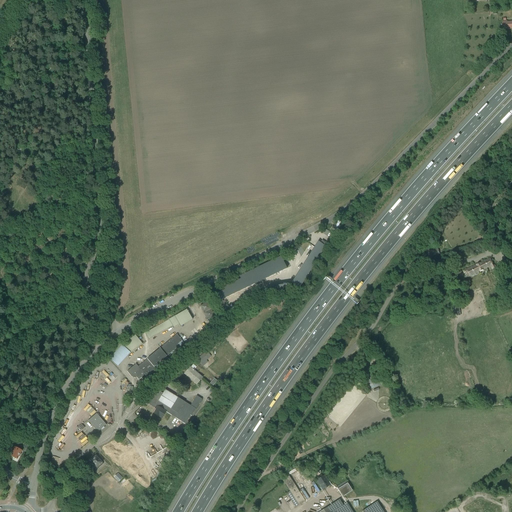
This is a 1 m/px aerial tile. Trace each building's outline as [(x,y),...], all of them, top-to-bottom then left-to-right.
[(502,21),(502,26),(505,26),(505,28),(508,28),(508,29),(511,29),(511,21),(506,22),(506,21),(502,21)] [(318,241),(311,252),(319,257),(326,246),(318,241)] [(311,252),(308,257),(316,262),(319,257),(311,252)] [(281,256),(276,259),(282,271),(287,268),(281,256)] [(308,257),(305,262),(312,267),(316,262),(308,257)] [(468,272),(470,276),(491,266),(493,269),(496,267),(495,265),(493,264),(490,258),(467,270),(466,269),(463,270),(464,274),(468,272)] [(276,259),(271,261),(277,273),(282,271),(276,259)] [(271,261),(267,263),(272,275),(277,273),(271,261)] [(305,262),(301,268),(309,272),(312,267),(305,262)] [(267,263),(262,265),(268,277),(272,275),(267,263)] [(262,265),(257,267),(263,280),(268,277),(262,265)] [(257,267),(253,270),(259,282),(263,280),(257,267)] [(301,268),(298,273),(306,278),(309,272),(301,268)] [(253,270),(248,272),(254,284),(259,282),(253,270)] [(248,272),(244,274),(249,286),(254,284),(248,272)] [(298,273),(295,278),(302,283),(306,278),(298,273)] [(244,274),(239,276),(240,279),(245,288),(249,286),(244,274)] [(295,278),(291,283),(299,288),(302,283),(295,278)] [(240,279),(235,282),(239,291),(245,288),(240,279)] [(235,282),(229,284),(234,294),(239,291),(235,282)] [(229,284),(223,287),(225,290),(228,297),(234,294),(229,284)] [(225,290),(219,292),(222,299),(228,297),(225,290)] [(219,292),(214,295),(217,302),(222,299),(219,292)] [(206,303),(200,306),(207,319),(213,316),(206,303)] [(145,333),(149,339),(172,326),(173,328),(179,324),(180,327),(192,320),(187,309),(145,333)] [(179,347),(184,343),(176,334),(138,367),(136,364),(127,371),(132,377),(133,377),(135,378),(136,377),(139,380),(145,375),(147,377),(157,369),(159,367),(157,364),(161,361),(163,364),(169,359),(167,356),(179,346),(179,347)] [(122,345),(130,353),(142,344),(135,335),(122,345)] [(130,353),(121,345),(108,358),(117,367),(130,353)] [(211,357),(206,352),(198,359),(203,365),(208,362),(207,360),(211,357)] [(361,370),(368,390),(381,385),(373,365),(361,370)] [(184,374),(196,384),(202,378),(190,367),(184,374)] [(150,399),(147,404),(156,409),(154,413),(156,415),(156,416),(158,417),(158,416),(162,418),(166,412),(171,415),(175,418),(185,424),(190,415),(191,416),(202,399),(196,396),(190,405),(166,390),(165,391),(164,390),(163,392),(164,393),(163,394),(160,392),(158,395),(156,394),(152,401),(150,399)] [(87,415),(90,413),(91,414),(96,411),(94,409),(92,411),(88,405),(83,408),(87,415)] [(88,421),(97,432),(106,425),(97,413),(88,421)] [(149,430),(136,437),(152,466),(165,459),(161,451),(168,448),(161,434),(154,438),(149,430)] [(16,459),(17,459),(22,451),(15,447),(12,446),(11,449),(13,451),(10,456),(13,457),(13,458),(15,459),(16,459)] [(134,448),(122,454),(132,474),(144,468),(134,448)] [(97,467),(98,469),(103,464),(102,463),(96,456),(95,455),(91,459),(91,460),(91,461),(94,464),(93,465),(95,467),(96,467),(97,467)] [(118,473),(114,477),(118,482),(122,478),(118,473)] [(316,480),(322,490),(330,485),(324,475),(316,480)] [(290,491),(286,493),(295,507),(305,501),(289,476),(283,480),(290,491)] [(347,483),(346,481),(336,487),(338,489),(347,483)] [(337,489),(342,497),(352,491),(347,483),(338,489),(337,489)] [(319,511),(383,511),(377,502),(362,511),(352,511),(347,503),(343,506),(339,499),(319,511)]
